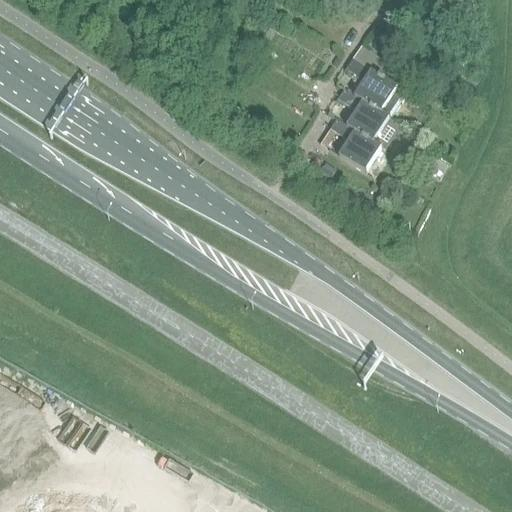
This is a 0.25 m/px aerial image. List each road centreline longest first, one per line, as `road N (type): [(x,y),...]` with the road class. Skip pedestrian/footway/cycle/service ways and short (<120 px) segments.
road 1 (primary): [(511,411),(305,262),(0,68)]
road 2 (primary): [(0,129),(223,279),(511,444)]
road 3 (residential): [(303,146),(330,84),(385,4),(418,0)]
